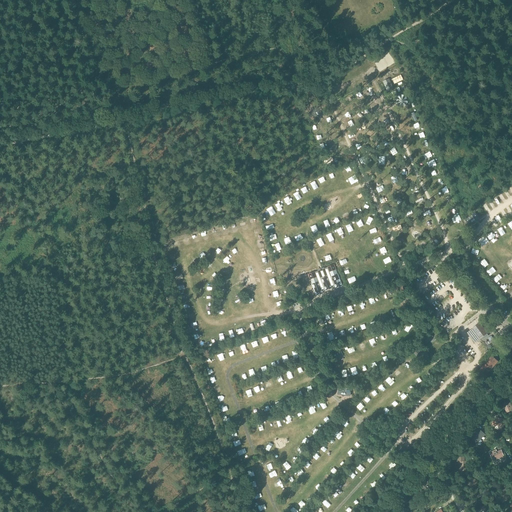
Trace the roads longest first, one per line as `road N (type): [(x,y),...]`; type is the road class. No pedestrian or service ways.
road 1 (unknown): [(493,321),(456,269),(428,259),(296,311),(332,395),(391,448),(407,432)]
road 2 (track): [(50,0),(20,179),(53,282),(62,376)]
road 3 (track): [(0,124),(96,88),(212,61),(187,0)]
road 4 (track): [(125,118),(183,353)]
road 5 (unknown): [(274,511),(226,374),(233,363),(305,333)]
road 6 (track): [(511,382),(370,511)]
road 7 (track): [(183,353),(248,511)]
road 8 (track): [(125,118),(287,83)]
road 9 (track): [(134,511),(65,376)]
road 10 (track): [(125,118),(0,144)]
road 11 (track): [(436,459),(459,507),(511,455)]
road 12 (track): [(104,0),(109,83),(125,118)]
road 13 (track): [(65,376),(183,353)]
